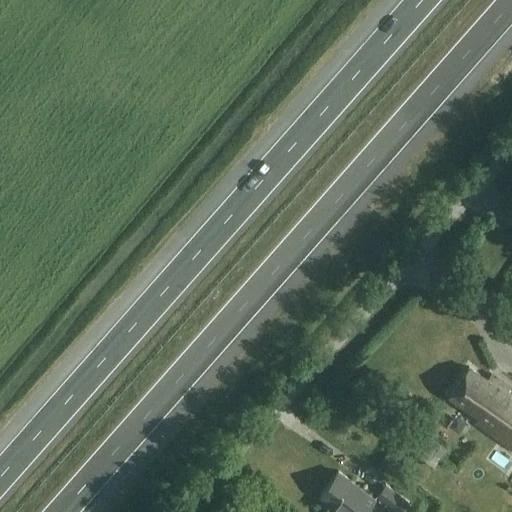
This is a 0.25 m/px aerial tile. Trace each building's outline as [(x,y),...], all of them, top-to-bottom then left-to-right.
[(73,364),(87,377),(131,328),(117,316),(73,364)] [(488,377),(469,365),(448,396),(479,416),(476,421),(511,446),(511,388),(491,373),(488,377)] [(444,448),(411,425),(401,438),(434,462),(444,448)] [(332,504),(328,509),(328,511),(365,511),(375,499),(338,471),(320,495),(332,504)] [(386,485),(377,497),(398,511),(402,511),(410,502),(386,485)]
